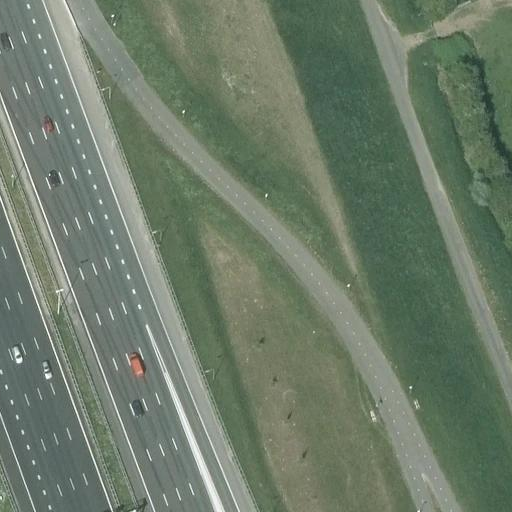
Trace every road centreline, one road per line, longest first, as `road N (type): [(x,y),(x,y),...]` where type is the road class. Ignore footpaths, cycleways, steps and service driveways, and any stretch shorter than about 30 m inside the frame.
road 1 (unclassified): [(511,364),(368,0)]
road 2 (motorway): [(122,349),(0,13)]
road 3 (motorway): [(0,278),(83,511)]
road 4 (motorway): [(210,511),(122,349)]
road 5 (motorway): [(183,511),(122,349)]
